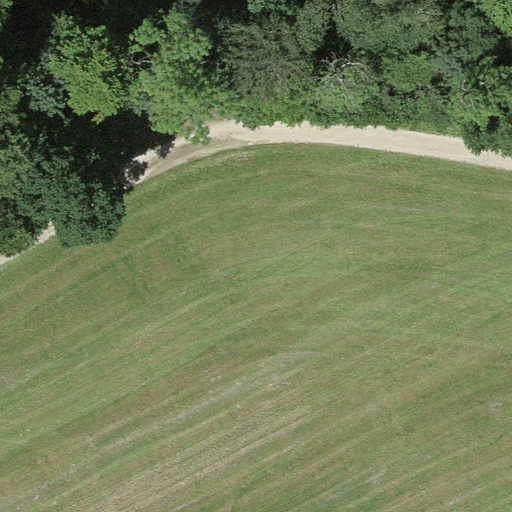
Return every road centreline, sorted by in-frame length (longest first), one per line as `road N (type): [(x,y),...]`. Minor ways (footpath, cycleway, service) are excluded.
road 1 (track): [(0,247),(228,118),(511,159)]
road 2 (track): [(228,118),(98,92),(0,28)]
